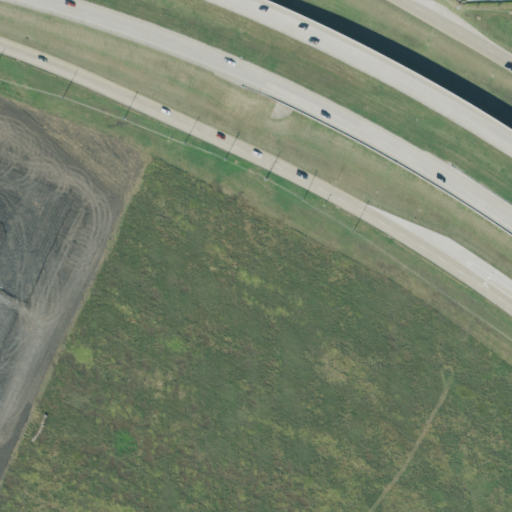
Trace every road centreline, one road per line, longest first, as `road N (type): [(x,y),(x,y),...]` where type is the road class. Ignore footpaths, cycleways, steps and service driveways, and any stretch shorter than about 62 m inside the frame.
road 1 (motorway): [(44,0),(281,84),(511,218)]
road 2 (motorway): [(511,144),(419,89),(233,0)]
road 3 (motorway): [(195,128),(358,208),(457,269)]
road 4 (motorway): [(0,43),(195,128)]
road 5 (secondary): [(511,63),(404,0)]
